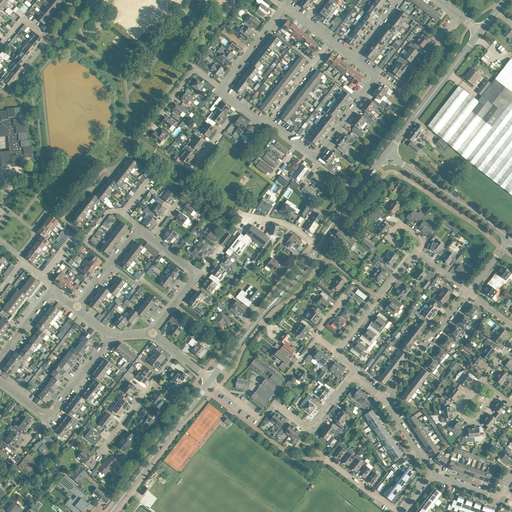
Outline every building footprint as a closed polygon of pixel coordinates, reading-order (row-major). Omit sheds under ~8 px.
[(8,7),(0,0),(0,7),(1,9),(4,7),(7,9),(8,7)] [(122,14),(131,19),(135,27),(143,22),(145,19),(156,11),(158,9),(161,10),(166,2),(165,1),(165,0),(152,0),(148,7),(137,0),(134,2),(130,0),(117,0),(112,9),(121,14),(122,14)] [(270,10),(264,5),(265,3),(261,0),(256,0),(256,1),(257,3),(260,5),(257,9),(258,9),(256,11),(264,17),(267,13),(267,14),(269,14),(270,12),(269,11),(270,10)] [(339,5),(338,4),(332,0),(329,0),(328,1),(326,2),(334,8),(336,10),(339,5)] [(383,5),(376,0),(371,0),(370,2),(372,4),(379,9),(383,5)] [(416,9),(422,1),(421,0),(415,0),(413,3),(416,5),(414,8),(416,9)] [(59,7),(52,1),(49,3),(47,1),(45,3),(54,11),(57,8),(58,9),(59,7)] [(310,6),(303,1),(299,5),(306,10),(308,8),(310,6)] [(423,10),(427,5),(422,1),(416,9),(418,10),(420,8),(423,10)] [(336,10),(334,8),(326,2),(326,4),(326,5),(324,7),(331,12),(333,14),(336,10)] [(54,11),(45,3),(43,5),(46,7),(44,10),(52,16),(53,14),(52,13),(54,11)] [(23,4),(19,9),(24,13),(26,10),(28,8),(23,4)] [(379,9),(372,4),(369,9),(375,14),(379,9)] [(426,16),(432,8),(427,5),(423,10),(426,13),(424,15),(426,16)] [(8,7),(5,11),(9,15),(13,11),(8,7)] [(333,14),(331,12),(324,7),(323,9),(321,10),(320,11),(321,12),(329,18),(333,14)] [(375,14),(369,9),(367,7),(363,11),(364,12),(366,14),(372,18),(375,14)] [(432,18),(437,12),(432,8),(426,16),(427,18),(429,15),(432,18)] [(20,17),(24,13),(19,9),(16,14),(20,17)] [(52,16),(44,10),(42,12),(39,10),(38,12),(47,20),(49,17),(50,18),(52,16)] [(329,18),(321,12),(320,11),(319,12),(319,14),(317,16),(324,21),(326,19),(328,20),(329,18)] [(408,16),(405,14),(401,11),(397,16),(404,21),(408,16)] [(47,20),(38,12),(36,14),(39,16),(37,19),(44,25),(46,23),(45,22),(47,20)] [(372,18),(366,14),(364,12),(361,17),(363,18),(370,24),(373,19),(372,18)] [(437,21),(442,16),(437,12),(432,18),(435,20),(433,22),(435,24),(437,21)] [(252,16),(251,17),(247,22),(246,21),(243,24),(246,26),(251,30),(253,28),(255,29),(260,23),(257,20),(254,17),(253,17),(252,16)] [(404,21),(397,16),(394,21),(401,26),(404,21)] [(370,24),(363,18),(361,17),(357,21),(358,22),(366,28),(370,24)] [(286,31),(292,24),(287,21),(286,22),(287,22),(284,25),(284,24),(281,28),(286,31)] [(403,28),(401,26),(394,21),(390,25),(397,30),(399,32),(403,28)] [(366,28),(358,22),(355,26),(363,33),(363,32),(364,33),(365,32),(365,31),(364,30),(366,28)] [(290,35),(296,27),(297,26),(293,23),(292,24),(286,31),(290,35)] [(397,30),(390,25),(387,29),(394,35),(397,30)] [(248,34),(251,30),(246,26),(244,28),(242,27),(241,29),(238,27),(234,32),(235,32),(246,41),(250,36),(248,34)] [(363,33),(355,26),(351,31),(353,32),(359,37),(363,33)] [(300,31),(296,27),(290,35),(295,38),(300,31)] [(246,45),(242,42),(224,28),(220,34),(223,36),(224,35),(233,42),(229,47),(237,53),(241,48),(243,49),(246,45)] [(387,29),(386,28),(382,33),(389,38),(391,40),(395,35),(394,35),(387,29)] [(359,37),(353,32),(351,31),(351,30),(347,35),(349,37),(356,42),(359,37)] [(431,38),(427,36),(429,33),(425,30),(423,33),(423,32),(419,38),(420,38),(427,43),(431,38)] [(299,41),(305,34),(300,31),(295,38),(299,41)] [(42,39),(39,36),(34,32),(32,34),(30,37),(32,38),(38,44),(40,42),(41,43),(43,40),(42,39)] [(391,40),(389,38),(382,33),(379,37),(386,43),(388,44),(391,40)] [(303,45),(309,37),(305,34),(299,41),(303,45)] [(275,45),(279,40),(273,35),(270,38),(269,37),(267,39),(275,45)] [(356,42),(349,37),(347,35),(343,39),(352,46),(356,42)] [(38,44),(32,38),(30,37),(28,39),(26,41),(36,49),(38,46),(37,45),(38,44)] [(307,48),(313,41),(309,37),(303,45),(307,48)] [(388,44),(386,43),(379,37),(375,42),(382,47),(384,49),(388,44)] [(427,43),(420,38),(419,38),(415,43),(413,45),(416,47),(418,48),(419,46),(423,48),(427,43)] [(275,45),(267,39),(266,40),(268,42),(265,45),(272,50),(275,45)] [(36,49),(26,41),(24,43),(26,45),(24,47),(31,53),(32,50),(33,51),(36,49)] [(312,51),(317,45),(318,44),(313,41),(307,48),(312,52),(312,51)] [(384,49),(382,47),(375,42),(372,46),(379,52),(381,53),(384,49)] [(418,53),(414,50),(416,47),(413,45),(410,43),(407,47),(410,49),(407,52),(415,58),(418,54),(417,53),(418,53)] [(231,59),(234,55),(222,45),(216,53),(222,57),(220,59),(228,65),(232,59),(231,59)] [(272,50),(265,45),(263,48),(261,47),(260,48),(268,55),(272,50)] [(381,53),(379,52),(372,46),(368,51),(377,58),(381,53)] [(31,53),(24,47),(22,50),(20,48),(19,50),(28,58),(31,55),(30,54),(31,53)] [(268,55),(260,48),(259,50),(260,51),(258,55),(265,60),(268,55)] [(28,58),(19,50),(17,52),(19,53),(17,56),(23,61),(25,59),(26,60),(28,58)] [(377,58),(368,51),(365,56),(374,63),(377,58)] [(415,58),(407,52),(405,55),(402,53),(399,58),(405,63),(407,60),(410,63),(411,62),(412,63),(415,58)] [(23,61),(17,56),(14,54),(13,57),(11,59),(15,62),(21,66),(23,64),(22,63),(23,61)] [(265,60),(258,55),(256,57),(254,56),(253,58),(261,64),(265,60)] [(330,65),(336,58),(331,55),(330,56),(331,56),(326,62),(330,65)] [(302,66),(306,61),(300,56),(297,60),(295,58),(294,59),(302,66)] [(335,69),(340,62),(341,60),(337,57),(336,58),(330,65),(335,69)] [(261,64),(253,58),(251,59),(253,61),(250,64),(257,69),(261,64)] [(406,68),(403,65),(405,63),(399,58),(395,62),(398,64),(395,68),(403,74),(407,69),(406,68)] [(302,66),(294,59),(292,61),(294,63),(292,66),(298,70),(302,66)] [(511,59),(492,84),(486,80),(477,92),(482,96),(478,101),(459,86),(428,126),(511,193),(511,59)] [(339,72),(345,65),(345,64),(341,60),(340,62),(335,69),(339,72)] [(24,68),(21,66),(15,62),(13,63),(11,66),(20,73),(21,71),(22,72),(25,69),(23,68),(24,68)] [(224,70),(222,68),(222,67),(221,67),(218,65),(218,64),(216,62),(214,65),(213,65),(213,66),(208,62),(206,64),(203,62),(199,66),(208,73),(210,70),(213,72),(212,72),(218,77),(224,70)] [(257,73),(259,70),(257,69),(250,64),(249,65),(251,67),(248,70),(255,75),(258,77),(260,75),(257,73)] [(343,75),(349,68),(350,67),(345,64),(345,65),(339,72),(343,75)] [(19,74),(20,73),(11,66),(10,68),(8,70),(18,78),(20,75),(19,74)] [(295,75),(298,70),(292,66),(290,69),(287,67),(286,69),(295,75)] [(347,79),(353,72),(354,70),(350,67),(349,68),(343,75),(347,79)] [(403,74),(395,68),(393,71),(390,69),(387,73),(393,78),(395,75),(399,78),(399,77),(400,78),(403,74)] [(295,75),(286,69),(285,71),(287,73),(285,75),(291,80),(295,75)] [(478,79),(481,76),(472,69),(469,72),(470,73),(466,79),(472,84),(477,78),(478,79)] [(18,78),(8,70),(6,72),(4,75),(6,77),(13,82),(14,80),(15,81),(18,78)] [(255,75),(248,70),(246,73),(244,72),(243,73),(252,80),(255,75)] [(352,82),(357,75),(358,74),(354,70),(353,72),(347,79),(352,82)] [(321,78),(323,75),(317,71),(313,75),(322,82),(323,80),(321,78)] [(252,80),(243,73),(240,78),(241,79),(248,85),(252,80)] [(361,81),(363,78),(364,78),(358,74),(357,75),(352,82),(356,86),(357,85),(356,85),(360,80),(361,81)] [(13,82),(6,77),(4,75),(2,77),(1,79),(7,84),(9,86),(10,87),(13,84),(11,83),(13,82)] [(287,85),(291,80),(285,75),(282,79),(280,77),(279,78),(287,85)] [(322,82),(313,75),(310,80),(316,85),(318,82),(322,85),(324,83),(322,82)] [(287,85),(279,78),(277,80),(280,82),(278,85),(284,89),(287,85)] [(198,91),(203,85),(208,89),(210,86),(204,81),(203,83),(204,83),(203,84),(196,79),(191,86),(198,91)] [(248,85),(241,79),(239,82),(237,81),(236,83),(244,89),(248,85)] [(313,88),(316,85),(310,80),(306,85),(314,91),(316,89),(313,88)] [(244,89),(236,83),(235,84),(236,86),(234,89),(241,94),(244,89)] [(280,94),(284,89),(278,85),(275,88),(273,86),(272,88),(280,94)] [(314,91),(306,85),(302,90),(308,94),(311,91),(313,93),(314,91)] [(393,92),(385,85),(385,86),(386,86),(384,88),(380,85),(376,90),(383,96),(386,93),(390,96),(393,92)] [(280,94),(272,88),(270,90),(272,92),(270,94),(276,99),(280,94)] [(306,97),(308,94),(302,90),(299,94),(307,101),(308,99),(306,97)] [(383,96),(376,90),(372,95),(380,100),(383,96)] [(350,96),(346,93),(343,91),(340,95),(346,101),(350,96)] [(205,102),(195,95),(191,92),(189,94),(189,93),(187,94),(186,94),(185,94),(181,99),(181,100),(187,105),(191,101),(194,103),(196,100),(199,103),(197,106),(200,109),(205,102)] [(273,104),(276,99),(270,94),(268,98),(265,96),(264,97),(273,104)] [(307,101),(299,94),(295,99),(301,104),(303,101),(306,102),(307,101)] [(346,101),(340,95),(336,99),(343,105),(346,101)] [(273,104),(264,97),(263,99),(265,101),(263,104),(269,108),(273,104)] [(221,99),(217,105),(222,110),(226,112),(230,108),(224,103),(225,102),(221,99)] [(299,107),(301,104),(295,99),(291,104),(300,110),(301,108),(299,107)] [(343,105),(336,99),(333,104),(340,109),(343,105)] [(381,105),(379,104),(375,101),(373,103),(369,99),(365,104),(373,110),(375,108),(377,110),(381,105)] [(387,110),(390,106),(386,103),(382,100),(379,104),(381,105),(387,110)] [(185,114),(188,110),(184,106),(182,108),(176,104),(172,110),(180,116),(182,112),(185,114)] [(224,115),(221,112),(222,110),(217,105),(216,104),(214,107),(215,108),(212,112),(214,114),(222,120),(225,116),(224,115)] [(265,113),(269,108),(263,104),(261,107),(258,105),(257,107),(260,109),(265,113)] [(300,110),(291,104),(288,109),(294,113),(296,115),(299,112),(298,112),(300,110)] [(340,109),(333,104),(330,108),(337,113),(340,109)] [(371,113),(373,110),(365,104),(361,109),(366,112),(364,115),(371,120),(373,117),(374,115),(371,113)] [(32,154),(32,148),(32,147),(32,146),(30,147),(29,141),(30,140),(30,139),(27,140),(27,133),(27,132),(24,133),(24,126),(25,126),(24,125),(22,125),(21,119),(22,119),(22,118),(27,118),(26,110),(22,110),(22,107),(20,107),(20,108),(14,108),(8,109),(8,108),(7,108),(7,111),(1,112),(1,111),(0,111),(0,137),(1,137),(1,136),(7,136),(9,136),(9,139),(8,139),(9,149),(10,149),(10,151),(9,151),(9,152),(3,152),(2,152),(0,151),(0,153),(1,162),(1,168),(6,167),(6,162),(6,161),(11,160),(11,161),(12,165),(13,165),(13,164),(19,164),(19,158),(27,158),(26,155),(33,154),(32,154)] [(338,114),(337,113),(330,108),(326,112),(334,119),(334,118),(338,114)] [(291,116),(294,113),(288,109),(284,113),(292,120),(294,118),(291,116)] [(222,120),(214,114),(212,112),(207,119),(213,124),(215,121),(219,125),(222,120)] [(334,119),(326,112),(326,113),(327,114),(324,118),(331,123),(334,119)] [(292,120),(284,113),(280,118),(286,123),(289,119),(293,123),(294,121),(292,120)] [(371,120),(364,115),(362,117),(359,114),(355,119),(363,125),(365,122),(368,124),(369,122),(370,123),(372,121),(371,120)] [(238,127),(244,120),(245,119),(240,116),(237,120),(236,119),(233,123),(238,127)] [(331,123),(324,118),(322,116),(319,120),(321,122),(328,127),(331,123)] [(174,127),(177,123),(171,118),(172,119),(170,121),(166,117),(161,123),(169,129),(172,125),(174,127)] [(215,129),(211,126),(213,124),(207,119),(205,121),(208,124),(205,128),(212,134),(215,129)] [(244,130),(248,125),(249,123),(245,119),(244,120),(238,127),(238,128),(242,132),(240,135),(242,137),(246,132),(244,130)] [(360,128),(363,125),(355,119),(351,124),(355,127),(352,131),(361,138),(364,134),(362,131),(363,130),(360,128)] [(328,127),(321,122),(319,120),(316,124),(318,126),(326,132),(326,130),(325,130),(328,127)] [(422,133),(425,129),(418,124),(413,130),(423,139),(425,136),(422,133)] [(255,135),(252,133),(255,129),(251,125),(246,132),(242,137),(244,135),(248,138),(247,139),(250,142),(255,135)] [(326,132),(318,126),(314,130),(321,136),(323,133),(324,133),(325,133),(326,132)] [(212,134),(205,128),(204,128),(203,127),(200,132),(208,138),(212,134)] [(159,144),(164,139),(165,140),(169,135),(161,129),(158,134),(155,131),(150,137),(158,143),(159,144)] [(314,130),(311,135),(318,140),(321,136),(314,130)] [(423,139),(413,130),(407,137),(414,143),(418,139),(421,141),(423,139)] [(355,140),(353,139),(349,136),(347,138),(341,134),(337,138),(346,145),(347,142),(350,144),(351,144),(352,144),(352,143),(355,140)] [(318,140),(311,135),(308,139),(314,144),(318,140)] [(200,146),(204,142),(196,136),(193,141),(201,147),(200,146)] [(350,148),(346,145),(337,138),(334,143),(340,147),(338,149),(345,155),(350,148)] [(441,139),(437,144),(443,149),(445,151),(449,147),(447,145),(441,139)] [(201,147),(193,141),(194,142),(192,144),(189,142),(186,146),(188,147),(190,145),(198,151),(201,147)] [(420,149),(416,146),(412,142),(408,146),(417,153),(420,149)] [(289,151),(277,143),(275,146),(286,155),(289,151)] [(182,150),(184,152),(183,154),(184,155),(191,160),(194,156),(189,152),(191,150),(188,147),(186,146),(185,145),(182,150)] [(337,156),(329,150),(325,154),(333,160),(335,158),(336,159),(338,157),(339,158),(341,155),(339,153),(337,156)] [(191,160),(184,155),(183,154),(180,152),(177,156),(176,155),(173,159),(179,163),(181,160),(186,164),(190,160),(191,161),(191,160)] [(273,157),(267,153),(262,159),(275,169),(278,165),(272,159),(273,157)] [(337,163),(333,160),(325,154),(322,158),(327,163),(325,166),(324,165),(324,166),(331,171),(337,163)] [(137,163),(131,159),(129,161),(127,160),(126,162),(134,168),(137,163)] [(290,173),(300,162),(296,159),(287,170),(290,173)] [(274,171),(262,161),(256,168),(266,176),(268,173),(271,175),(274,171)] [(134,168),(126,162),(124,164),(126,165),(124,168),(130,172),(134,168)] [(309,171),(302,166),(293,178),(300,183),(309,171)] [(130,172),(124,168),(122,170),(120,169),(119,171),(126,177),(130,172)] [(126,177),(119,171),(117,173),(119,174),(117,177),(123,181),(126,177)] [(315,174),(310,180),(321,189),(326,182),(316,175),(315,174)] [(288,182),(280,175),(277,180),(285,187),(288,182)] [(119,186),(123,181),(117,177),(115,179),(113,178),(112,180),(117,184),(117,185),(119,186)] [(117,184),(112,180),(111,179),(110,179),(107,183),(113,188),(114,186),(115,187),(117,185),(117,184)] [(292,180),(288,186),(294,190),(298,184),(292,180)] [(110,191),(113,188),(107,183),(103,188),(110,193),(112,192),(110,191)] [(395,193),(397,190),(400,186),(397,183),(391,190),(395,193)] [(176,196),(170,192),(172,189),(165,184),(163,187),(168,191),(165,194),(173,200),(176,196)] [(317,194),(306,185),(301,191),(310,198),(312,199),(314,196),(315,197),(317,194)] [(110,193),(103,188),(100,192),(106,197),(107,195),(108,196),(110,193)] [(259,205),(257,209),(267,215),(272,206),(270,205),(272,201),(274,202),(276,199),(273,194),(268,190),(266,193),(269,195),(271,196),(270,198),(268,197),(267,200),(268,200),(268,201),(267,203),(265,203),(263,207),(259,205)] [(103,200),(106,197),(100,192),(96,197),(99,199),(103,203),(105,200),(103,200)] [(99,199),(96,197),(92,193),(88,198),(94,203),(96,200),(97,201),(99,199)] [(173,200),(165,194),(162,198),(157,195),(155,197),(162,202),(164,199),(170,204),(173,200)] [(166,209),(160,204),(162,202),(155,197),(153,200),(155,201),(152,205),(155,207),(163,213),(166,209)] [(92,205),(94,203),(88,198),(85,203),(92,208),(93,206),(92,205)] [(259,205),(263,207),(265,203),(267,203),(268,201),(268,200),(267,200),(264,198),(262,201),(259,205)] [(393,214),(400,206),(398,204),(399,204),(398,202),(397,202),(396,202),(394,201),(390,207),(389,206),(387,209),(393,214)] [(92,208),(85,203),(81,207),(87,212),(89,209),(90,210),(92,208)] [(299,210),(295,207),(293,210),(289,207),(290,206),(285,203),(285,204),(284,204),(280,211),(284,213),(283,214),(287,217),(288,216),(291,218),(295,212),(297,213),(299,210)] [(306,203),(298,215),(303,218),(311,207),(306,203)] [(197,212),(191,207),(187,204),(184,208),(186,209),(183,213),(192,219),(193,217),(197,212)] [(85,214),(87,212),(81,207),(78,212),(85,217),(87,215),(85,214)] [(163,213),(155,207),(152,211),(147,207),(145,209),(152,215),(154,212),(160,217),(163,213)] [(156,222),(150,217),(152,215),(145,209),(143,212),(148,216),(145,219),(145,220),(153,226),(156,222)] [(420,221),(424,215),(420,211),(418,214),(413,210),(410,215),(409,214),(406,218),(412,223),(415,219),(416,220),(417,219),(420,221)] [(85,217),(78,212),(74,216),(80,221),(82,218),(83,219),(85,217)] [(309,219),(304,228),(312,233),(318,225),(317,224),(322,217),(316,212),(313,217),(312,216),(309,219)] [(190,221),(187,219),(180,213),(177,217),(179,218),(176,222),(182,226),(183,223),(187,226),(190,221)] [(59,222),(49,214),(46,219),(55,226),(59,222)] [(78,223),(80,221),(74,216),(71,221),(78,226),(80,224),(78,223)] [(153,226),(145,220),(145,219),(143,218),(140,222),(150,230),(153,226)] [(55,226),(46,219),(43,223),(52,230),(55,226)] [(381,237),(389,227),(383,223),(381,221),(378,225),(380,227),(376,233),(381,237)] [(444,224),(455,235),(458,232),(447,221),(444,224)] [(126,230),(128,227),(122,222),(119,227),(126,233),(128,231),(126,230)] [(437,230),(430,225),(429,227),(423,222),(418,228),(419,228),(418,229),(422,232),(422,231),(427,235),(429,232),(433,235),(437,230)] [(52,230),(43,223),(39,227),(49,234),(52,230)] [(279,232),(277,232),(279,227),(272,226),(270,234),(268,232),(265,235),(269,238),(272,235),(280,237),(282,235),(282,234),(282,233),(281,232),(280,232),(279,232)] [(49,234),(39,227),(36,232),(41,235),(47,240),(50,235),(49,234)] [(126,233),(119,227),(115,232),(121,236),(123,234),(125,235),(126,233)] [(170,242),(176,233),(168,227),(164,233),(165,234),(163,237),(170,242)] [(220,236),(216,233),(212,230),(211,230),(210,229),(206,230),(204,233),(198,228),(195,231),(203,237),(206,234),(207,235),(207,236),(215,242),(220,236)] [(228,239),(233,242),(241,231),(237,228),(228,239)] [(249,237),(254,231),(250,228),(246,234),(249,237)] [(263,247),(270,239),(269,238),(265,235),(256,228),(254,231),(249,237),(251,239),(254,241),(263,247)] [(69,237),(64,234),(65,233),(63,231),(61,232),(59,235),(59,236),(61,237),(62,236),(67,240),(69,237)] [(355,242),(347,236),(346,237),(339,231),(335,235),(343,241),(340,245),(348,251),(350,249),(353,251),(356,247),(353,245),(355,242)] [(119,239),(121,236),(115,232),(112,236),(119,242),(121,240),(119,239)] [(223,246),(231,236),(228,233),(220,243),(223,246)] [(240,234),(229,248),(239,256),(242,252),(240,251),(245,244),(247,246),(251,242),(249,241),(251,239),(249,237),(246,234),(244,237),(240,234)] [(48,241),(47,240),(41,235),(37,240),(45,245),(48,241)] [(288,242),(285,245),(290,249),(294,252),(292,254),(296,258),(300,252),(297,249),(302,243),(292,235),(287,242),(288,242)] [(119,242),(112,236),(108,240),(114,245),(116,243),(118,244),(119,242)] [(207,248),(205,246),(208,243),(201,238),(194,247),(205,256),(208,252),(205,250),(207,248)] [(360,244),(371,253),(375,249),(364,239),(360,244)] [(45,245),(37,240),(34,244),(42,250),(45,245)] [(112,248),(114,245),(108,240),(105,245),(112,251),(114,249),(112,248)] [(445,249),(442,247),(444,246),(438,240),(436,243),(432,242),(430,250),(433,252),(434,251),(440,256),(445,249)] [(143,247),(138,243),(136,245),(134,244),(132,246),(140,252),(144,247),(143,247)] [(42,250),(34,244),(31,248),(39,254),(42,250)] [(112,251),(105,245),(101,250),(107,254),(109,252),(111,253),(112,251)] [(140,252),(132,246),(131,248),(133,249),(131,252),(137,256),(140,252)] [(205,256),(194,247),(192,249),(190,248),(187,251),(186,253),(190,256),(191,254),(199,260),(201,257),(203,258),(205,256)] [(39,254),(31,248),(28,252),(35,258),(37,260),(40,255),(39,254)] [(37,260),(35,258),(28,252),(24,257),(34,264),(37,260)] [(137,256),(131,252),(129,254),(127,253),(125,255),(133,261),(137,256)] [(393,262),(398,257),(392,252),(387,259),(384,257),(382,259),(377,255),(375,257),(382,263),(384,260),(391,266),(394,263),(393,262)] [(456,258),(447,252),(441,259),(446,263),(447,262),(449,264),(452,260),(456,263),(462,257),(459,254),(456,258)] [(101,261),(91,253),(88,257),(91,259),(91,260),(98,265),(99,264),(100,265),(102,261),(101,261)] [(227,265),(230,261),(232,258),(227,254),(225,257),(223,255),(220,259),(222,262),(221,264),(227,269),(228,269),(229,267),(227,265)] [(133,261),(125,255),(124,257),(126,258),(124,261),(130,266),(133,261)] [(285,263),(279,259),(276,262),(272,258),(267,265),(274,271),(276,268),(280,270),(285,263)] [(98,265),(91,260),(89,262),(86,260),(85,262),(94,269),(98,265)] [(70,270),(72,267),(64,261),(62,264),(70,270)] [(130,266),(124,261),(122,263),(120,262),(118,264),(126,270),(129,266),(130,266)] [(378,283),(387,272),(381,268),(383,265),(377,261),(374,266),(378,269),(371,278),(378,283)] [(94,269),(85,262),(83,264),(84,264),(82,266),(85,268),(91,273),(94,269)] [(466,278),(473,269),(474,268),(467,262),(464,267),(460,264),(456,270),(459,273),(466,278)] [(233,273),(228,269),(227,269),(221,264),(219,266),(216,264),(213,268),(223,275),(224,277),(227,273),(231,276),(233,273)] [(178,273),(180,270),(174,265),(170,270),(178,276),(179,274),(178,273)] [(511,280),(511,274),(502,267),(497,273),(496,272),(493,276),(503,283),(508,278),(511,281),(511,280)] [(91,273),(85,268),(83,271),(80,268),(78,270),(83,274),(88,278),(91,273)] [(223,275),(213,268),(210,272),(213,275),(211,277),(214,279),(219,283),(221,281),(224,277),(223,275)] [(426,281),(423,279),(427,274),(424,272),(424,270),(422,271),(419,269),(413,276),(421,282),(424,284),(421,287),(425,289),(430,283),(426,280),(426,281)] [(178,276),(170,270),(166,274),(173,279),(174,277),(176,278),(178,276)] [(58,285),(66,275),(61,272),(54,281),(58,285)] [(86,278),(80,274),(77,278),(83,282),(86,278)] [(171,282),(173,279),(166,274),(163,279),(171,285),(172,283),(171,282)] [(62,288),(70,278),(68,277),(66,275),(58,285),(62,288)] [(12,315),(27,297),(29,298),(40,283),(41,284),(42,284),(32,276),(29,280),(20,291),(18,290),(3,309),(2,311),(0,313),(10,321),(13,316),(12,315)] [(221,284),(219,283),(214,279),(211,277),(210,278),(209,278),(208,278),(205,282),(212,287),(214,289),(217,285),(219,287),(221,284)] [(341,287),(345,282),(338,277),(335,281),(335,282),(332,286),(338,291),(342,287),(341,287)] [(73,283),(71,281),(72,280),(70,278),(62,288),(67,291),(72,285),(73,283)] [(126,282),(120,278),(118,280),(116,279),(114,281),(122,287),(126,282)] [(171,285),(163,279),(159,284),(165,288),(167,286),(169,287),(171,285)] [(122,287),(114,281),(113,283),(114,284),(112,287),(119,292),(122,287)] [(495,294),(499,289),(489,281),(487,284),(488,285),(483,292),(496,302),(499,298),(495,294)] [(211,293),(214,289),(212,287),(205,282),(202,286),(204,288),(202,290),(206,293),(208,294),(209,296),(211,293)] [(326,288),(319,282),(317,285),(324,291),(326,288)] [(71,295),(79,285),(76,283),(74,287),(72,285),(67,291),(71,295)] [(451,293),(447,289),(448,287),(443,283),(440,287),(441,289),(443,291),(441,294),(448,299),(450,296),(450,295),(451,293)] [(405,297),(411,289),(405,284),(402,287),(401,289),(399,287),(394,293),(397,296),(397,297),(398,298),(399,298),(401,299),(404,296),(405,297)] [(367,296),(358,289),(352,285),(348,290),(349,289),(351,292),(351,293),(351,294),(352,294),(354,295),(353,296),(359,306),(360,304),(364,299),(365,299),(367,296)] [(107,290),(108,290),(104,287),(101,289),(100,288),(98,290),(106,296),(109,292),(107,290)] [(119,292),(112,287),(111,289),(109,288),(108,290),(107,290),(109,292),(115,296),(119,292)] [(242,290),(236,298),(243,303),(247,298),(253,302),(259,295),(260,293),(254,288),(248,295),(242,290)] [(106,296),(98,290),(97,292),(98,293),(96,296),(102,301),(106,296)] [(212,299),(202,291),(206,295),(205,297),(197,291),(193,297),(199,302),(202,298),(208,303),(212,299)] [(326,301),(330,297),(322,291),(320,294),(323,297),(317,304),(324,310),(325,309),(327,308),(326,307),(329,304),(326,301)] [(157,299),(150,294),(148,296),(149,297),(147,299),(153,304),(157,299)] [(448,299),(441,294),(439,296),(436,295),(434,295),(431,299),(436,302),(438,300),(443,304),(445,302),(448,299)] [(102,301),(96,296),(94,298),(93,297),(91,299),(99,305),(102,301)] [(203,311),(198,307),(201,303),(199,302),(193,297),(188,303),(196,308),(194,311),(190,307),(190,308),(199,315),(203,311)] [(399,309),(402,305),(398,301),(397,302),(391,298),(388,301),(390,302),(389,304),(390,304),(388,306),(387,306),(385,309),(394,315),(396,312),(397,314),(400,309),(399,309)] [(437,304),(430,298),(425,304),(428,306),(426,309),(435,316),(437,313),(436,313),(438,310),(435,307),(437,304)] [(99,305),(91,299),(90,301),(91,302),(89,305),(95,310),(99,305)] [(153,304),(147,299),(145,302),(144,301),(142,303),(150,309),(153,304)] [(232,321),(224,315),(226,313),(230,316),(232,314),(228,311),(226,309),(226,308),(221,304),(221,303),(219,301),(214,307),(215,308),(217,306),(223,311),(222,313),(221,312),(216,318),(213,322),(221,329),(226,323),(229,325),(228,326),(232,321)] [(247,309),(243,306),(241,305),(236,302),(229,310),(235,315),(239,310),(244,314),(247,309)] [(150,309),(142,303),(141,305),(142,306),(140,308),(146,313),(150,309)] [(477,307),(477,308),(472,304),(468,309),(475,314),(477,312),(480,312),(481,310),(477,307)] [(57,309),(55,307),(52,305),(51,307),(51,306),(49,309),(49,310),(56,315),(58,313),(61,315),(63,313),(60,310),(60,311),(57,309)] [(318,315),(321,311),(314,305),(309,312),(311,314),(308,318),(316,324),(321,318),(318,315)] [(135,312),(131,308),(129,311),(130,312),(128,314),(135,319),(138,314),(135,312)] [(146,313),(140,308),(138,311),(137,310),(135,312),(138,314),(143,318),(146,313)] [(340,329),(345,322),(346,320),(347,320),(352,314),(346,309),(341,315),(342,316),(340,318),(338,316),(332,324),(340,329)] [(435,316),(426,309),(424,312),(421,310),(416,315),(419,317),(424,322),(425,320),(425,319),(423,318),(424,317),(430,321),(432,318),(432,319),(435,316)] [(475,314),(468,309),(465,313),(472,319),(475,314)] [(56,315),(49,310),(46,314),(53,320),(56,315)] [(390,321),(379,312),(377,315),(378,316),(375,320),(385,327),(387,329),(390,326),(388,324),(390,321)] [(53,320),(46,314),(42,318),(50,324),(53,320)] [(129,321),(127,320),(124,318),(120,314),(118,316),(119,317),(118,320),(124,325),(125,323),(126,324),(129,321)] [(135,319),(128,314),(127,317),(125,316),(124,318),(127,320),(129,321),(131,323),(135,319)] [(471,320),(467,318),(463,315),(460,319),(467,325),(471,320)] [(428,324),(424,322),(419,317),(417,320),(419,322),(417,324),(424,329),(427,326),(426,326),(427,324),(428,325),(428,324)] [(0,339),(10,327),(7,324),(9,322),(3,318),(0,321),(0,339)] [(50,324),(42,318),(39,323),(46,328),(50,324)] [(71,327),(74,322),(69,318),(66,323),(71,327)] [(181,330),(178,327),(182,322),(176,318),(170,325),(174,327),(169,333),(176,337),(181,330)] [(467,325),(460,319),(456,324),(464,329),(465,327),(469,330),(471,327),(467,325)] [(124,325),(118,320),(116,323),(114,322),(113,323),(120,329),(124,325)] [(301,339),(309,329),(307,327),(309,325),(302,320),(300,322),(302,324),(294,333),(301,339)] [(385,327),(375,320),(373,324),(371,323),(369,325),(380,334),(385,327)] [(46,328),(39,323),(36,327),(39,329),(43,332),(46,328)] [(424,329),(417,324),(415,327),(413,325),(412,327),(414,329),(420,334),(421,332),(422,332),(424,329)] [(380,334),(369,325),(367,328),(369,329),(366,333),(375,340),(380,334)] [(502,341),(508,333),(501,327),(500,328),(497,325),(493,331),(496,334),(495,335),(494,334),(491,338),(500,345),(502,341)] [(465,333),(462,331),(455,326),(454,326),(451,329),(452,329),(452,330),(459,336),(460,334),(463,335),(465,333)] [(46,335),(43,332),(39,329),(40,330),(36,334),(43,339),(46,335)] [(419,336),(420,334),(414,329),(410,334),(417,339),(419,336)] [(459,336),(452,330),(451,331),(450,330),(448,333),(449,333),(448,334),(455,340),(459,336)] [(96,339),(93,337),(90,335),(88,333),(85,337),(94,345),(96,343),(94,341),(96,339)] [(288,347),(292,343),(290,342),(293,339),(285,333),(279,340),(284,344),(282,347),(288,352),(292,355),(293,356),(295,353),(288,347)] [(375,340),(366,333),(363,337),(361,335),(359,338),(370,346),(375,340)] [(43,339),(36,334),(33,338),(40,343),(43,339)] [(417,339),(410,334),(406,339),(413,343),(414,342),(415,342),(417,339)] [(94,345),(85,337),(83,335),(79,339),(81,341),(89,347),(91,345),(93,347),(94,345)] [(454,342),(451,339),(447,336),(443,341),(451,346),(454,342)] [(40,343),(33,338),(30,343),(36,348),(40,343)] [(370,346),(359,338),(357,341),(359,342),(356,345),(365,353),(370,346)] [(203,349),(204,348),(201,346),(204,342),(200,339),(197,343),(192,339),(188,344),(192,339),(195,341),(192,345),(195,347),(191,351),(201,359),(207,351),(203,349)] [(411,345),(413,343),(406,339),(403,343),(410,348),(412,345),(411,345)] [(482,351),(480,353),(482,354),(481,355),(488,360),(491,356),(493,355),(492,354),(495,351),(493,350),(495,347),(492,344),(486,339),(484,343),(488,346),(484,352),(482,351)] [(89,347),(81,341),(78,345),(88,353),(90,351),(88,349),(89,347)] [(452,348),(451,346),(443,341),(442,341),(440,343),(441,344),(440,345),(447,351),(448,350),(450,351),(452,348)] [(36,348),(30,343),(26,347),(33,352),(36,348)] [(119,354),(125,346),(121,343),(118,347),(115,345),(111,350),(114,352),(113,353),(117,356),(119,354)] [(410,348),(403,343),(399,348),(402,350),(406,353),(405,353),(407,351),(410,348)] [(165,357),(156,350),(157,348),(153,344),(149,349),(155,354),(153,356),(161,363),(165,357)] [(88,353),(78,345),(75,349),(83,355),(85,353),(87,355),(88,353)] [(365,353),(356,345),(353,349),(351,348),(349,351),(360,359),(363,356),(365,358),(367,354),(365,353)] [(123,357),(129,349),(125,346),(119,354),(123,357)] [(33,352),(26,347),(23,351),(30,356),(33,352)] [(83,355),(75,349),(72,347),(69,351),(72,353),(82,361),(83,359),(81,357),(83,355)] [(290,360),(285,357),(288,352),(282,347),(281,347),(282,347),(279,351),(278,351),(275,354),(274,353),(272,356),(275,358),(277,357),(284,362),(283,364),(282,363),(279,367),(283,371),(287,366),(286,366),(287,364),(287,365),(287,364),(290,360)] [(447,353),(446,353),(440,348),(436,352),(444,358),(447,353)] [(127,360),(133,352),(129,349),(123,357),(127,360)] [(318,362),(324,354),(319,350),(315,356),(312,354),(311,355),(311,356),(309,355),(305,360),(308,362),(310,361),(311,361),(313,358),(318,362)] [(477,366),(482,359),(471,350),(469,353),(475,357),(467,367),(476,375),(479,371),(481,369),(477,366)] [(30,356),(23,351),(20,355),(19,355),(23,358),(26,361),(30,356)] [(82,361),(72,353),(69,351),(66,356),(74,362),(76,359),(78,360),(81,362),(82,361)] [(403,361),(406,356),(400,351),(397,356),(403,361)] [(23,358),(19,355),(16,352),(13,357),(20,362),(23,358)] [(134,360),(137,356),(133,352),(127,360),(131,363),(134,360)] [(444,358),(436,352),(436,353),(435,352),(433,355),(434,356),(433,357),(440,362),(444,358)] [(161,363),(153,356),(150,360),(143,354),(140,359),(144,363),(145,363),(147,361),(157,368),(161,363)] [(324,364),(329,358),(324,354),(318,362),(316,364),(321,369),(323,371),(327,366),(324,364)] [(74,362),(66,356),(62,360),(70,367),(72,364),(73,365),(75,363),(74,362)] [(399,365),(403,361),(397,356),(393,361),(399,365)] [(20,362),(13,357),(9,361),(17,367),(20,362)] [(275,372),(256,357),(254,360),(251,364),(249,367),(260,375),(262,372),(263,373),(265,369),(271,373),(273,375),(275,372)] [(439,364),(435,362),(431,358),(431,359),(430,359),(428,362),(428,363),(435,369),(439,364)] [(114,366),(108,362),(104,359),(101,363),(109,369),(110,367),(112,369),(114,366)] [(70,367),(62,360),(58,365),(67,372),(71,368),(70,367)] [(15,369),(17,367),(9,361),(6,365),(15,372),(17,370),(15,369)] [(395,370),(399,365),(393,361),(389,365),(395,370)] [(109,369),(101,363),(98,367),(106,373),(109,369)] [(333,374),(340,366),(335,363),(330,369),(327,366),(323,371),(326,373),(326,372),(329,374),(331,372),(333,374)] [(435,369),(428,363),(427,363),(424,366),(425,366),(425,367),(432,373),(435,369)] [(15,372),(6,365),(3,370),(5,371),(7,373),(10,375),(12,373),(14,374),(15,372)] [(67,372),(58,365),(54,370),(62,376),(65,373),(66,374),(67,372)] [(392,375),(395,370),(389,365),(386,370),(392,375)] [(153,373),(143,366),(139,371),(149,378),(153,373)] [(340,376),(344,370),(340,366),(333,374),(338,378),(336,381),(338,383),(342,378),(340,376)] [(106,373),(98,367),(95,371),(103,377),(106,373)] [(434,380),(428,376),(429,374),(423,369),(419,374),(426,378),(425,378),(431,383),(434,380)] [(471,374),(470,374),(466,371),(465,369),(464,371),(463,372),(462,372),(461,373),(460,373),(459,374),(458,375),(469,384),(473,379),(470,377),(470,375),(471,374)] [(60,379),(62,376),(54,370),(51,375),(53,377),(54,377),(64,384),(65,383),(62,380),(62,381),(60,379)] [(180,384),(187,376),(181,371),(179,374),(174,370),(172,373),(170,376),(170,375),(167,379),(174,385),(177,381),(180,384)] [(302,383),(308,375),(302,370),(299,373),(300,373),(296,378),(297,379),(295,381),(295,382),(298,384),(299,384),(301,382),(302,383)] [(388,380),(392,375),(386,370),(382,375),(388,380)] [(103,377),(95,371),(92,375),(99,381),(103,377)] [(149,378),(139,371),(135,377),(144,384),(149,378)] [(511,380),(507,377),(508,377),(500,371),(498,374),(498,375),(494,380),(500,385),(505,378),(511,383),(511,387),(511,389),(511,380)] [(277,386),(271,393),(263,387),(264,385),(262,384),(261,385),(260,384),(261,385),(259,387),(259,386),(258,386),(259,387),(255,393),(257,394),(259,392),(269,399),(284,380),(283,379),(283,378),(275,372),(273,375),(271,373),(268,377),(269,377),(268,379),(277,386)] [(132,378),(125,373),(123,377),(127,381),(129,382),(132,378)] [(422,383),(425,378),(426,378),(419,374),(416,379),(422,383)] [(384,384),(388,380),(382,375),(378,380),(384,384)] [(469,384),(458,375),(458,376),(457,377),(457,378),(456,379),(456,380),(455,380),(453,378),(451,381),(454,383),(460,387),(462,385),(466,388),(469,384)] [(64,384),(54,377),(53,377),(51,381),(58,387),(60,385),(62,386),(64,384)] [(27,382),(24,380),(23,378),(19,383),(24,387),(27,382)] [(249,388),(250,383),(249,383),(250,380),(237,378),(237,381),(236,381),(236,385),(235,389),(248,391),(248,388),(249,388)] [(329,391),(325,388),(328,384),(326,383),(320,378),(318,381),(321,383),(317,389),(319,391),(317,394),(322,399),(326,394),(327,394),(329,391)] [(271,393),(277,386),(268,379),(267,380),(265,379),(262,383),(262,384),(264,385),(263,387),(271,393)] [(418,388),(422,383),(416,379),(412,383),(418,388)] [(103,386),(99,383),(95,380),(92,384),(99,390),(103,386)] [(58,387),(51,381),(47,385),(57,392),(59,390),(57,389),(58,387)] [(137,388),(133,385),(130,382),(127,387),(134,392),(137,388)] [(57,392),(47,385),(45,383),(42,387),(44,389),(52,395),(54,393),(56,394),(57,392)] [(414,393),(418,388),(412,383),(408,388),(414,393)] [(462,393),(458,390),(460,387),(454,383),(451,387),(454,389),(452,392),(459,397),(462,393)] [(99,390),(92,384),(89,388),(96,394),(99,390)] [(134,392),(127,387),(123,391),(127,393),(131,396),(134,392)] [(96,394),(89,388),(86,392),(93,398),(96,394)] [(411,397),(414,393),(408,388),(405,393),(411,397)] [(52,395),(44,389),(41,393),(51,401),(53,399),(51,397),(52,395)] [(158,405),(164,397),(166,398),(170,393),(165,389),(161,394),(158,391),(151,400),(152,401),(151,401),(152,402),(153,401),(158,405)] [(356,403),(363,393),(358,389),(356,393),(352,390),(347,396),(356,403)] [(459,397),(452,392),(448,389),(446,391),(447,393),(444,397),(450,401),(452,400),(455,402),(459,397)] [(93,398),(86,392),(82,396),(90,402),(93,398)] [(267,402),(269,399),(259,392),(257,394),(255,393),(255,392),(251,397),(254,399),(252,401),(262,409),(264,406),(267,403),(267,402)] [(51,401),(41,393),(38,397),(41,399),(43,401),(46,403),(48,401),(49,402),(51,401)] [(369,403),(366,400),(368,397),(363,393),(356,403),(364,410),(366,407),(369,403)] [(407,402),(411,397),(405,393),(401,398),(407,402)] [(85,400),(80,396),(77,394),(74,398),(82,404),(85,400)] [(316,407),(312,404),(315,400),(308,394),(301,404),(304,406),(302,409),(310,415),(316,407)] [(128,404),(125,402),(127,400),(121,395),(118,400),(116,403),(124,410),(128,404)] [(82,404),(74,398),(71,402),(79,408),(80,409),(84,405),(82,404)] [(506,412),(511,405),(506,401),(504,404),(500,400),(496,405),(503,410),(506,412)] [(79,408),(71,402),(68,406),(75,412),(79,408)] [(120,415),(124,410),(116,403),(114,407),(113,406),(109,411),(114,415),(116,412),(120,415)] [(452,412),(452,407),(446,407),(446,404),(438,405),(438,411),(443,410),(444,413),(452,412)] [(501,413),(503,410),(496,405),(493,409),(497,412),(495,415),(500,419),(504,415),(501,413)] [(78,414),(75,412),(68,406),(65,410),(72,416),(74,413),(77,415),(78,414)] [(375,415),(372,410),(371,411),(368,407),(365,411),(364,414),(365,415),(364,416),(367,421),(375,415)] [(116,420),(110,415),(112,413),(114,415),(109,411),(106,408),(102,413),(106,415),(103,418),(112,425),(116,420)] [(140,415),(136,420),(140,423),(139,423),(145,428),(146,427),(150,421),(152,423),(156,418),(160,421),(161,419),(149,409),(147,411),(144,409),(142,412),(144,413),(142,416),(140,415)] [(345,421),(348,416),(351,418),(353,414),(350,412),(348,410),(346,409),(344,412),(341,410),(337,414),(345,421)] [(31,421),(33,419),(33,418),(24,411),(20,417),(23,419),(21,421),(29,427),(33,422),(31,421)] [(452,412),(444,413),(444,417),(441,417),(441,422),(448,422),(448,418),(453,418),(452,412)] [(274,425),(280,417),(276,413),(276,414),(275,413),(271,418),(268,415),(263,422),(266,424),(269,421),(274,425)] [(341,425),(345,421),(337,414),(333,419),(336,421),(334,425),(333,424),(341,430),(344,427),(341,425)] [(500,419),(495,415),(493,417),(489,414),(486,418),(492,424),(493,424),(496,419),(499,422),(500,419)] [(75,421),(72,418),(68,415),(65,419),(72,425),(75,421)] [(370,426),(379,420),(375,415),(367,421),(370,426)] [(410,425),(417,420),(414,415),(407,420),(410,425)] [(281,426),(285,421),(284,420),(280,417),(274,425),(279,429),(276,432),(279,434),(284,428),(281,426)] [(107,430),(112,425),(103,418),(96,428),(102,433),(104,430),(102,429),(103,427),(107,430)] [(495,426),(493,424),(492,424),(486,418),(482,423),(486,426),(484,429),(490,433),(492,430),(495,426)] [(72,425),(65,419),(61,423),(69,429),(72,425)] [(413,429),(422,423),(419,419),(417,420),(410,425),(413,429)] [(374,431),(382,425),(379,420),(370,426),(374,431)] [(25,433),(29,427),(21,421),(19,424),(16,422),(12,427),(18,431),(21,434),(23,431),(25,433)] [(459,430),(463,425),(458,421),(457,423),(456,422),(445,429),(446,429),(450,432),(453,429),(455,431),(453,433),(458,437),(462,431),(459,430)] [(100,435),(102,433),(96,428),(90,423),(88,422),(85,426),(90,430),(84,437),(91,442),(95,445),(102,436),(100,435)] [(69,429),(61,423),(59,427),(66,433),(69,429)] [(416,433),(425,427),(422,423),(413,429),(416,433)] [(342,430),(341,430),(333,424),(334,425),(333,426),(332,425),(331,427),(329,425),(327,427),(327,426),(324,430),(334,438),(338,432),(339,433),(342,430)] [(21,438),(16,433),(18,431),(12,427),(11,425),(7,430),(11,433),(9,436),(18,442),(21,438)] [(289,437),(295,428),(291,425),(290,425),(286,430),(284,428),(279,434),(281,436),(284,433),(289,437)] [(377,436),(385,430),(382,425),(374,431),(377,436)] [(66,433),(59,427),(55,431),(59,434),(63,437),(66,433)] [(426,433),(424,429),(425,428),(425,427),(416,433),(419,438),(426,433)] [(479,431),(478,427),(473,428),(474,437),(475,441),(475,443),(475,442),(476,442),(478,441),(480,441),(481,440),(483,439),(484,438),(483,431),(481,432),(480,431),(479,431)] [(295,428),(289,437),(294,440),(300,432),(299,432),(299,431),(295,428)] [(475,441),(474,437),(473,428),(467,429),(468,433),(467,433),(465,435),(466,441),(468,442),(474,441),(475,441)] [(330,443),(334,438),(324,430),(321,433),(322,434),(321,436),(323,438),(322,439),(323,439),(322,440),(321,439),(321,440),(327,445),(329,442),(330,443)] [(380,441),(389,435),(385,430),(377,436),(380,441)] [(130,442),(135,436),(131,433),(130,434),(126,431),(122,437),(123,438),(117,447),(120,449),(121,448),(124,451),(127,448),(128,449),(132,444),(130,442)] [(422,442),(429,438),(426,433),(419,438),(422,442)] [(50,445),(54,441),(46,435),(49,437),(46,440),(45,440),(44,441),(42,440),(41,440),(40,442),(38,442),(37,443),(36,444),(34,446),(35,446),(34,447),(33,447),(31,449),(35,452),(38,449),(39,451),(44,455),(46,455),(50,449),(50,447),(48,446),(49,445),(50,445)] [(384,446),(392,440),(389,435),(380,441),(384,446)] [(18,442),(9,436),(7,438),(4,436),(0,441),(6,446),(8,443),(14,447),(18,442)] [(425,447),(432,442),(429,438),(422,442),(425,447)] [(387,451),(396,445),(392,440),(384,446),(387,451)] [(346,451),(343,448),(345,445),(340,441),(335,448),(338,450),(334,455),(340,459),(343,455),(346,451)] [(428,451),(435,446),(432,442),(425,447),(428,451)] [(391,456),(399,450),(396,445),(387,451),(391,456)] [(439,451),(435,446),(428,451),(431,456),(433,455),(439,451)] [(94,459),(88,454),(87,454),(89,451),(85,448),(78,457),(83,460),(82,461),(92,469),(97,463),(93,461),(93,462),(92,461),(94,459)] [(348,466),(352,461),(354,457),(351,455),(353,451),(353,450),(353,449),(352,449),(351,449),(351,450),(348,448),(346,451),(343,455),(346,457),(342,461),(348,466)] [(394,461),(402,455),(399,450),(391,456),(394,461)] [(438,463),(444,456),(439,453),(440,452),(440,450),(439,451),(433,455),(435,459),(434,460),(438,463)] [(29,477),(38,466),(34,463),(37,459),(33,455),(30,459),(26,456),(17,467),(22,471),(24,468),(27,471),(25,473),(29,477)] [(356,472),(360,467),(364,462),(356,455),(354,457),(352,461),(354,463),(351,468),(356,472)] [(509,463),(511,461),(504,455),(501,459),(499,457),(497,460),(507,469),(511,464),(509,463)] [(112,469),(119,461),(112,456),(107,462),(105,460),(98,469),(105,475),(110,468),(112,469)] [(448,467),(450,461),(448,460),(444,456),(438,463),(443,467),(444,466),(448,467)] [(451,457),(450,460),(450,461),(448,467),(447,468),(453,470),(456,462),(457,459),(451,457)] [(368,474),(373,468),(364,462),(360,467),(363,470),(359,474),(365,479),(368,474)] [(458,472),(461,464),(456,462),(453,470),(458,472)] [(463,474),(466,466),(461,464),(458,472),(463,474)] [(413,471),(412,472),(405,466),(401,470),(404,473),(411,478),(415,474),(415,473),(415,472),(415,471),(414,471),(413,471)] [(468,476),(471,467),(466,466),(463,474),(468,476)] [(81,467),(72,476),(78,482),(87,473),(81,467)] [(379,477),(376,474),(379,472),(375,467),(373,468),(368,474),(371,476),(367,481),(373,485),(379,477)] [(473,478),(476,469),(471,467),(468,476),(473,478)] [(478,479),(481,471),(476,469),(473,478),(478,479)] [(483,481),(486,473),(481,471),(478,479),(483,481)] [(411,478),(404,473),(400,478),(408,483),(411,478)] [(488,483),(491,475),(486,473),(483,481),(488,483)] [(9,475),(7,478),(16,486),(18,483),(9,475)] [(65,475),(59,482),(76,496),(68,507),(73,511),(81,511),(82,511),(83,511),(86,508),(92,501),(92,500),(87,497),(88,495),(75,485),(76,484),(65,475)] [(408,483),(400,478),(396,482),(404,488),(408,483)] [(404,488),(396,482),(393,487),(400,493),(404,488)] [(400,493),(393,487),(389,492),(397,497),(400,493)] [(103,500),(106,503),(110,499),(97,488),(93,492),(97,496),(95,499),(100,504),(103,500)] [(438,491),(437,490),(437,489),(437,488),(436,488),(435,488),(434,488),(430,493),(438,499),(439,500),(443,495),(439,492),(438,491)] [(397,497),(389,492),(385,497),(393,502),(397,497)] [(438,499),(430,493),(427,498),(434,504),(438,499)] [(20,511),(22,510),(14,504),(19,499),(15,495),(10,500),(13,503),(7,510),(9,511),(20,511)] [(460,510),(464,498),(458,496),(457,501),(453,500),(451,506),(451,507),(460,510)] [(434,504),(427,498),(423,503),(430,508),(434,504)] [(465,511),(468,511),(472,501),(467,499),(466,503),(463,502),(464,498),(460,510),(465,511)] [(477,511),(481,504),(475,502),(473,507),(471,506),(472,501),(468,511),(477,511)] [(38,502),(33,507),(37,510),(42,505),(38,502)] [(427,511),(430,508),(423,503),(419,507),(425,511),(427,511)]
